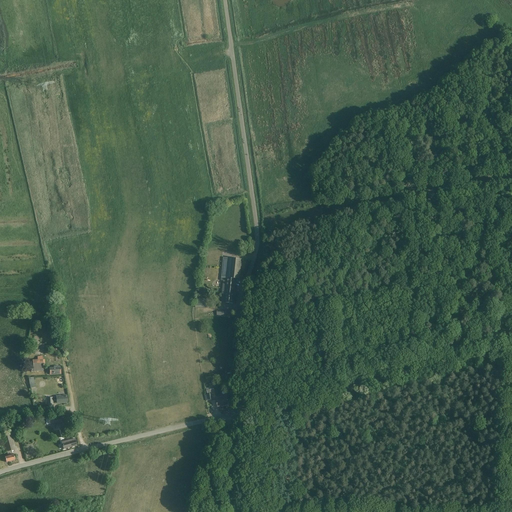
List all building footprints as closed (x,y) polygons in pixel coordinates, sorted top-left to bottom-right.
[(223,257),(221,278),(236,279),(240,279),(242,259),(237,259),(231,258),(223,257)] [(221,278),(221,281),(224,281),(224,282),(222,295),(226,295),(226,296),(225,303),(228,303),(233,304),(236,279),(221,278)] [(33,360),(33,367),(31,367),(31,372),(44,371),(43,364),(45,364),(45,360),(43,360),(42,356),(38,357),(38,360),(33,360)] [(49,368),(50,375),(61,374),(61,367),(58,368),(58,366),(54,366),(54,368),(49,368)] [(214,389),(213,383),(209,384),(210,389),(206,390),(207,395),(205,395),(206,401),(213,399),(210,390),(214,389)] [(56,404),(62,403),(67,402),(66,395),(56,396),(56,404)] [(216,400),(216,403),(217,404),(218,407),(228,405),(227,398),(221,399),(220,399),(220,398),(216,399),(216,400)] [(0,431),(9,429),(7,422),(0,424),(0,431)] [(11,433),(0,436),(0,438),(4,453),(7,452),(11,451),(15,450),(11,433)] [(62,442),(62,445),(64,449),(77,446),(75,439),(62,442)] [(8,456),(5,457),(6,462),(15,460),(14,455),(12,456),(11,451),(7,452),(8,456)]
